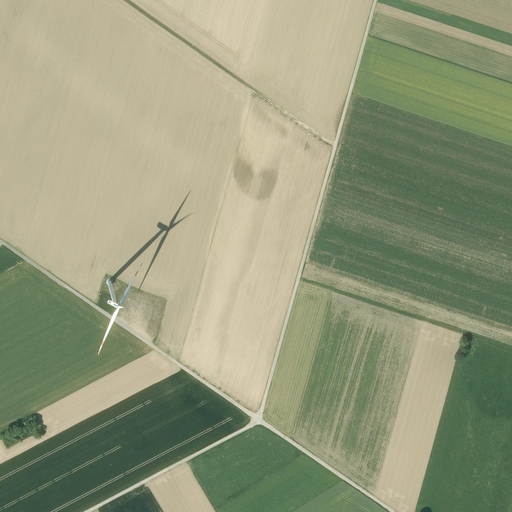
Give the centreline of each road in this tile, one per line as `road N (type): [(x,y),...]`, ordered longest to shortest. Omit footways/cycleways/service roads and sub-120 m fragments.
road 1 (track): [(375,0),(256,419)]
road 2 (track): [(256,419),(0,242)]
road 3 (track): [(124,0),(334,147)]
road 4 (track): [(298,279),(511,350)]
road 5 (track): [(256,419),(86,511)]
road 6 (track): [(391,511),(256,419)]
